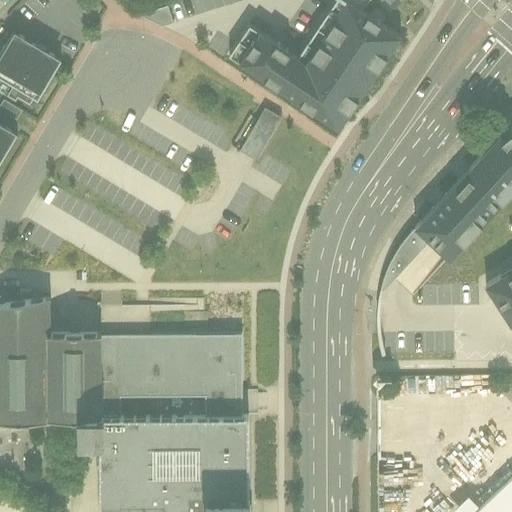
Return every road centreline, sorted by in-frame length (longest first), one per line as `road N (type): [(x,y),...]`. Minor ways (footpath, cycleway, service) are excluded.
road 1 (tertiary): [(398,143),(346,223),(335,261),(327,317),(327,511)]
road 2 (residential): [(0,225),(75,101),(122,68)]
road 3 (tertiary): [(509,0),(398,143)]
road 4 (tertiary): [(398,143),(511,88)]
